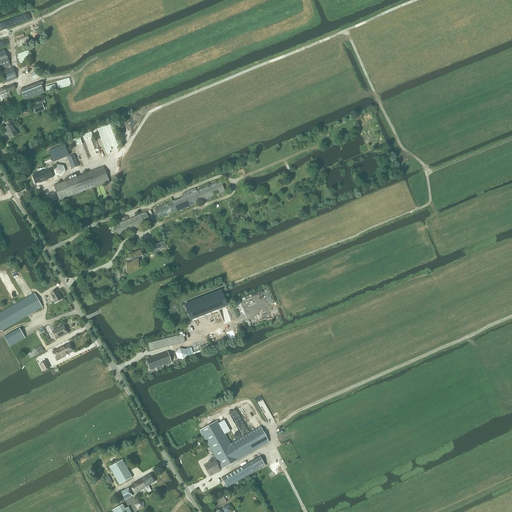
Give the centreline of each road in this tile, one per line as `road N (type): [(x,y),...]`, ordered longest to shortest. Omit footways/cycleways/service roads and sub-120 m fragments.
road 1 (track): [(204,339),(225,286),(429,202),(422,164),(399,142),(346,30)]
road 2 (unclassified): [(198,511),(0,171)]
road 3 (track): [(116,157),(152,110),(416,0)]
road 4 (track): [(511,316),(295,411),(274,425),(274,445)]
road 5 (track): [(185,490),(274,445),(305,511)]
road 6 (track): [(81,0),(16,30),(12,52),(21,79)]
